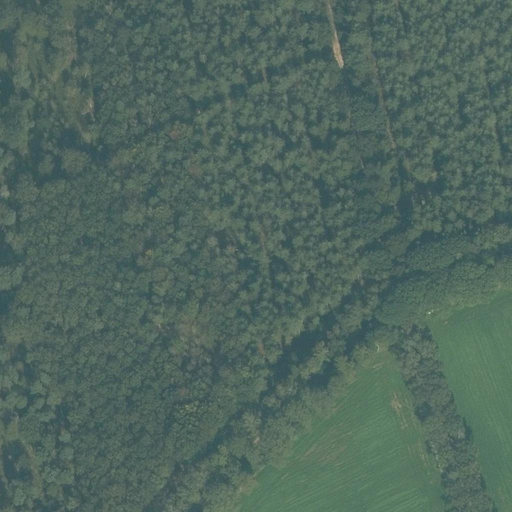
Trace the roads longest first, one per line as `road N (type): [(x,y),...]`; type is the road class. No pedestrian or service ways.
road 1 (track): [(397,306),(327,0)]
road 2 (track): [(197,511),(397,306)]
road 3 (track): [(470,511),(397,306)]
road 4 (track): [(397,306),(511,261)]
